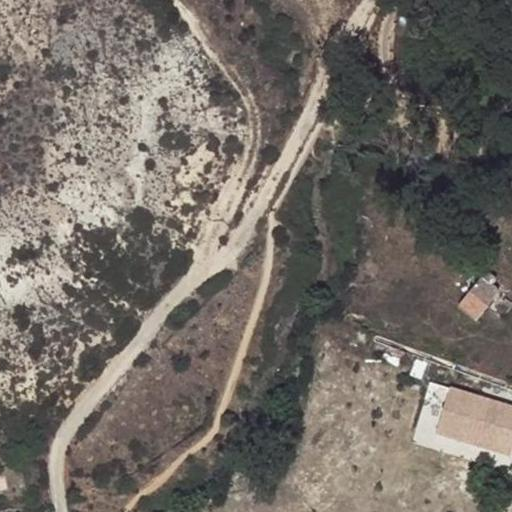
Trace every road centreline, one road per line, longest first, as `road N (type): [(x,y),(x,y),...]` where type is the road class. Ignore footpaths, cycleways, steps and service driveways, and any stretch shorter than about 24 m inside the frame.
road 1 (track): [(62,511),(56,465),(70,421),(202,271),(242,242),(370,0)]
road 2 (track): [(202,271),(254,155),(250,90),(179,0)]
